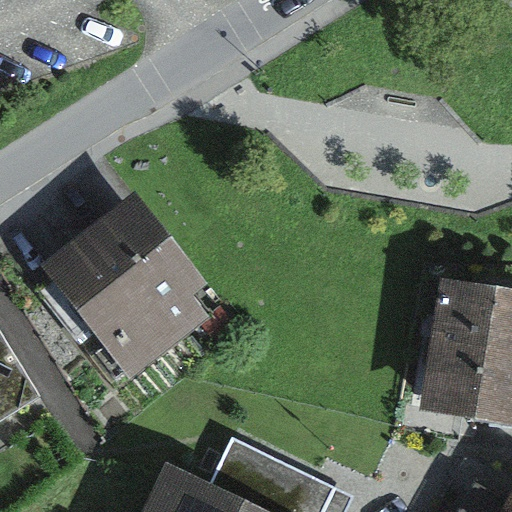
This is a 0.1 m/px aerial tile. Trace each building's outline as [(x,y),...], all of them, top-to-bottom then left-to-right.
[(44,255),(128,372),(210,313),(196,292),(208,284),(138,187),(44,255)] [(511,308),(446,298),(427,413),(511,427),(511,308)] [(0,419),(41,395),(0,327),(0,419)] [(337,511),(340,507),(235,458),(212,507),(170,488),(158,511),(337,511)] [(511,511),(511,488),(499,511),(511,511)]
